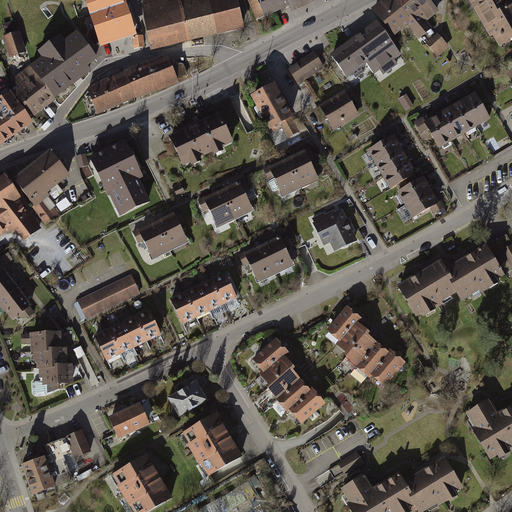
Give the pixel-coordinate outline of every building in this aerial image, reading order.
[(89,0),(95,15),(91,16),(100,42),(134,31),(125,4),(123,4),(121,0),(89,0)] [(143,0),(155,50),(245,29),(238,0),(179,0),(169,3),(168,0),(143,0)] [(332,0),(252,0),(266,30),(332,0)] [(433,0),(399,0),(381,12),(400,39),(441,11),(433,0)] [(511,0),(473,0),(491,34),(496,32),(502,43),(511,37),(511,0)] [(379,26),(356,43),(375,68),(397,50),(379,26)] [(17,34),(5,38),(11,56),(23,52),(17,34)] [(44,58),(31,68),(53,97),(90,71),(85,65),(95,58),(78,34),(65,44),(61,38),(40,53),(44,58)] [(439,58),(451,48),(440,34),(427,44),(439,58)] [(354,83),(375,68),(356,43),(335,59),(354,83)] [(289,71),(300,87),(327,69),(317,52),(289,71)] [(171,56),(128,73),(139,101),(182,84),(171,56)] [(54,98),(53,97),(31,68),(15,80),(22,89),(15,94),(32,115),(54,98)] [(130,105),(139,101),(128,73),(88,88),(91,96),(86,98),(91,110),(96,108),(99,117),(107,113),(119,109),(130,105)] [(0,99),(0,142),(32,121),(12,92),(0,99)] [(353,93),(326,111),(343,138),(371,120),(353,93)] [(480,93),(469,101),(488,131),(500,123),(480,93)] [(273,94),(259,102),(284,143),(298,135),(273,94)] [(475,140),(488,131),(469,101),(455,110),(475,140)] [(455,110),(442,118),(462,148),(475,140),(455,110)] [(176,136),(192,172),(239,151),(224,116),(176,136)] [(450,156),(462,148),(442,118),(430,126),(450,156)] [(377,153),(384,167),(408,154),(401,140),(377,153)] [(90,160),(106,193),(109,192),(121,216),(149,203),(137,178),(140,176),(124,143),(90,160)] [(14,180),(48,223),(58,216),(52,209),(49,212),(40,201),(47,196),(44,192),(67,174),(49,152),(14,180)] [(305,154),(289,163),(303,191),(320,183),(305,154)] [(416,169),(408,154),(384,167),(392,182),(416,169)] [(287,200),(303,191),(289,163),(272,171),(287,200)] [(423,182),(416,169),(392,182),(399,195),(423,182)] [(0,232),(12,225),(22,239),(38,228),(3,177),(0,179),(0,232)] [(407,196),(413,209),(437,197),(431,184),(407,196)] [(246,187),(230,194),(243,223),(260,215),(246,187)] [(224,232),(243,223),(230,194),(211,203),(224,232)] [(444,212),(437,197),(413,209),(420,223),(444,212)] [(332,239),(336,248),(359,238),(343,202),(312,215),(324,243),(332,239)] [(172,217),(156,225),(168,248),(184,240),(172,217)] [(153,256),(168,248),(156,225),(141,232),(153,256)] [(284,234),(264,243),(277,271),(297,261),(284,234)] [(497,242),(511,266),(511,239),(509,235),(497,242)] [(259,279),(277,271),(264,243),(246,252),(259,279)] [(493,251),(454,273),(467,297),(472,305),(511,284),(493,251)] [(14,259),(10,253),(1,259),(6,265),(14,259)] [(158,265),(175,258),(173,254),(156,261),(158,265)] [(421,322),(467,297),(454,273),(450,265),(404,290),(421,322)] [(0,273),(0,304),(18,290),(3,271),(0,273)] [(78,302),(87,319),(140,293),(131,276),(78,302)] [(234,278),(220,284),(233,314),(247,308),(234,278)] [(220,320),(233,314),(220,284),(207,290),(220,320)] [(30,305),(18,290),(0,304),(11,320),(30,305)] [(207,290),(193,296),(207,325),(220,320),(207,290)] [(195,331),(207,325),(193,296),(181,302),(195,331)] [(329,333),(340,342),(361,318),(350,309),(329,333)] [(148,311),(134,317),(146,342),(159,335),(148,311)] [(132,348),(146,342),(134,317),(121,324),(132,348)] [(371,326),(361,318),(340,342),(351,350),(366,331),(371,326)] [(121,324),(107,330),(119,354),(132,348),(121,324)] [(106,360),(119,354),(107,330),(95,336),(106,360)] [(379,341),(366,331),(351,350),(347,356),(360,367),(379,341)] [(32,352),(36,352),(58,351),(58,334),(31,335),(32,352)] [(259,359),(268,368),(291,347),(282,337),(259,359)] [(394,354),(379,341),(360,367),(374,379),(394,354)] [(301,357),(291,347),(268,368),(277,378),(295,362),(301,357)] [(65,350),(58,351),(36,352),(37,368),(42,367),(65,366),(65,350)] [(411,368),(394,354),(374,379),(390,392),(411,368)] [(309,377),(295,362),(277,378),(271,383),(285,398),(309,377)] [(70,366),(65,366),(42,367),(43,385),(71,383),(70,366)] [(321,392),(309,377),(285,398),(296,412),(321,392)] [(199,384),(172,398),(185,423),(212,409),(199,384)] [(332,406),(321,392),(296,412),(307,426),(332,406)] [(137,425),(152,419),(142,397),(109,412),(119,433),(125,431),(128,437),(140,432),(137,425)] [(511,407),(501,414),(493,401),(469,415),(472,420),(470,422),(493,462),(500,458),(501,459),(511,453),(511,407)] [(216,415),(184,434),(208,475),(241,457),(216,415)] [(49,455),(21,466),(32,496),(55,487),(52,479),(69,472),(62,456),(72,452),(75,459),(90,453),(81,431),(66,438),(66,439),(46,446),(49,455)] [(363,463),(357,452),(338,464),(345,474),(363,463)] [(146,456),(113,475),(134,511),(147,511),(171,499),(146,456)] [(448,466),(410,487),(424,511),(441,511),(467,498),(448,466)] [(359,511),(424,511),(410,487),(405,478),(381,492),(372,477),(347,491),(359,511)] [(206,511),(228,511),(255,496),(248,484),(205,508),(206,511)]
